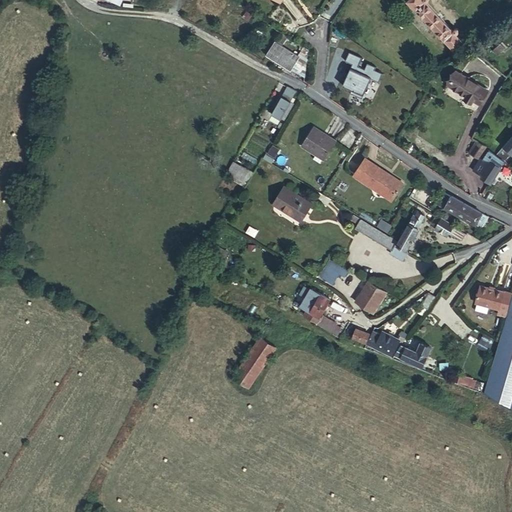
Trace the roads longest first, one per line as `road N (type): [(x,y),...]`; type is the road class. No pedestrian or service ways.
road 1 (residential): [(311,94),(172,19),(84,4)]
road 2 (residential): [(511,219),(311,94)]
